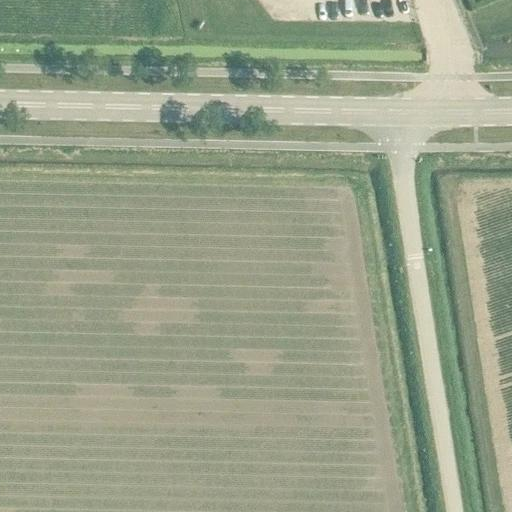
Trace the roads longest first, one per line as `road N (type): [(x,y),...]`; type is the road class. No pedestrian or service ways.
road 1 (unclassified): [(456,511),(391,107)]
road 2 (primary): [(391,107),(0,104)]
road 3 (primary): [(511,104),(391,107)]
